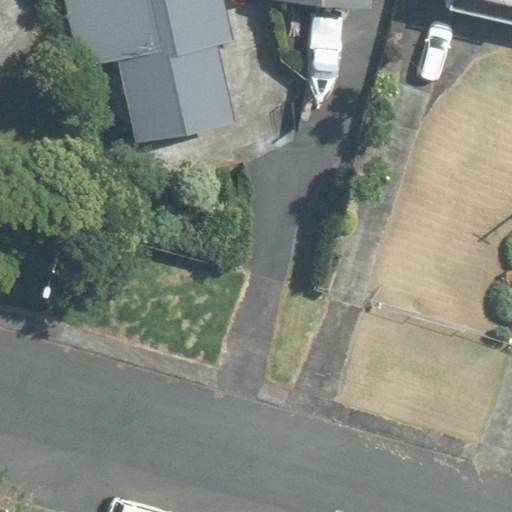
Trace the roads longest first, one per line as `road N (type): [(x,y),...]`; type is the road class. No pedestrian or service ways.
road 1 (residential): [(0,379),(446,511)]
road 2 (unknown): [(369,37),(202,439)]
